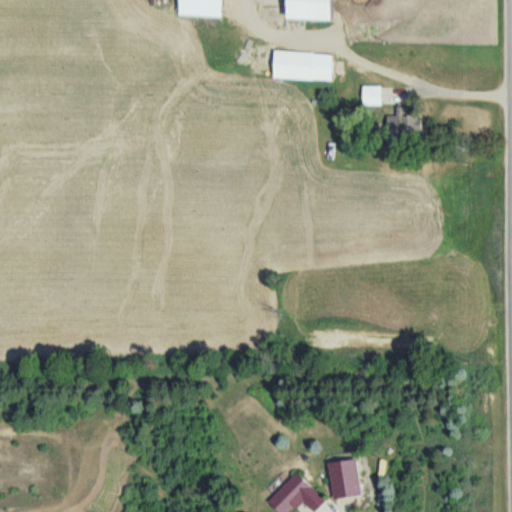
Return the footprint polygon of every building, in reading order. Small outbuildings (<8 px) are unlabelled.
[(337,0),(292,0),(292,21),(338,22),(337,0)] [(275,80),(334,83),(335,55),(276,52),(275,56),(258,56),(257,74),(275,75),(275,80)] [(383,104),(383,89),(365,89),(365,104),(383,104)] [(391,146),(423,146),(423,113),(391,113),(391,146)] [(337,501),(366,496),(361,460),(332,464),(337,501)] [(280,511),(294,511),(306,501),(316,511),(318,511),(329,502),(300,473),(271,502),(280,511)]
